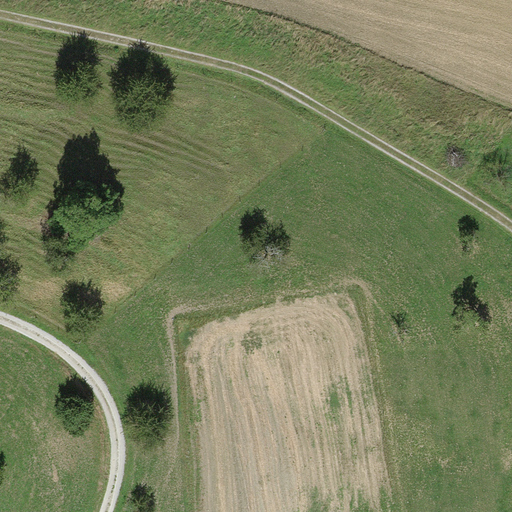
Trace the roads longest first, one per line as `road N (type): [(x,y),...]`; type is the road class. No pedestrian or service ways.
road 1 (track): [(0,12),(257,74),(427,170),(511,231)]
road 2 (track): [(0,323),(32,333),(86,376),(122,442),(107,511)]
